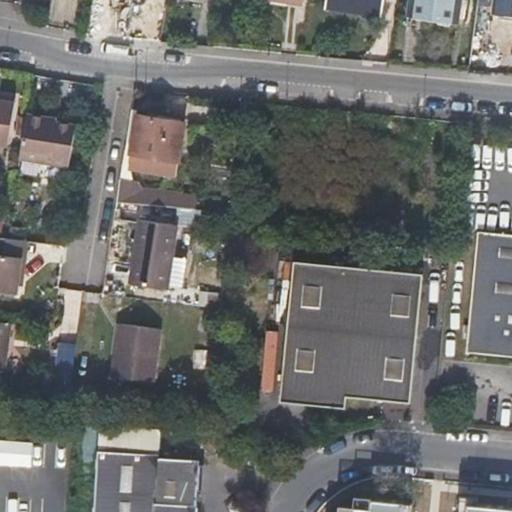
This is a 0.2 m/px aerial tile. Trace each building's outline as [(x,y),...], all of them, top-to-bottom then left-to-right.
[(326,0),(326,7),(377,17),(380,0),(326,0)] [(409,0),(407,17),(454,23),(457,0),(409,0)] [(0,103),(0,147),(7,149),(15,100),(1,97),(0,103)] [(46,118),(27,115),(20,161),(68,169),(75,127),(55,124),(46,123),(46,118)] [(138,115),(132,151),(138,151),(135,168),(175,174),(182,123),(138,115)] [(139,221),(130,284),(191,291),(196,259),(173,257),(177,226),(139,221)] [(465,353),(511,357),(511,233),(477,230),(465,353)] [(6,238),(0,236),(0,289),(16,291),(19,271),(21,255),(11,253),(13,238),(6,238)] [(21,255),(19,271),(23,271),(27,240),(13,238),(11,253),(21,255)] [(290,260),(277,402),(343,407),(344,397),(407,403),(419,273),(290,260)] [(120,321),(117,343),(122,343),(117,375),(155,380),(162,327),(120,321)] [(0,379),(2,380),(10,325),(0,323),(0,379)] [(122,343),(117,343),(112,374),(117,375),(122,343)] [(51,386),(69,389),(73,348),(56,345),(51,386)] [(99,451),(95,511),(198,511),(201,460),(162,457),(161,455),(99,451)] [(511,511),(387,501),(386,511),(511,511)]
